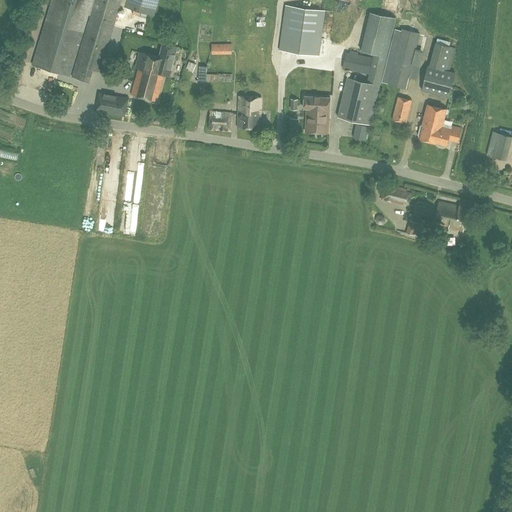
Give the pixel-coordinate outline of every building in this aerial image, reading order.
[(93,0),(52,0),(33,64),(70,75),(93,0)] [(100,71),(121,0),(95,0),(72,76),(89,81),(93,69),(100,71)] [(125,0),(124,6),(154,15),(159,0),(125,0)] [(319,55),(325,10),(286,5),(279,50),(319,55)] [(395,17),(369,11),(361,50),(374,53),(372,61),(385,63),(395,17)] [(260,26),(269,28),(271,19),(262,17),(260,26)] [(389,84),(405,88),(411,65),(412,65),(420,67),(424,52),(415,50),(419,32),(403,28),(402,31),(395,29),(389,52),(390,52),(385,73),(391,74),(389,84)] [(436,42),(430,65),(449,70),(455,47),(436,42)] [(178,47),(164,43),(156,71),(139,67),(132,93),(157,100),(164,74),(170,75),(178,47)] [(211,54),(232,54),(232,43),(211,43),(211,54)] [(160,56),(141,51),(136,67),(156,71),(160,56)] [(369,73),(372,57),(346,53),(343,69),(369,73)] [(196,64),(191,62),(188,61),(185,68),(189,69),(185,78),(184,82),(189,84),(191,79),(190,79),(196,64)] [(385,63),(372,61),(368,81),(348,77),(339,117),(372,124),(385,63)] [(412,65),(410,77),(417,79),(420,67),(412,65)] [(456,72),(449,70),(430,65),(428,65),(422,90),(449,97),(456,72)] [(207,80),(232,82),(232,75),(208,73),(207,80)] [(68,87),(68,99),(77,99),(77,87),(68,87)] [(125,117),(128,98),(99,92),(95,111),(125,117)] [(307,107),(307,113),(314,114),(314,111),(330,112),(330,96),(304,94),(304,107),(307,107)] [(239,95),(238,112),(246,113),(246,111),(261,111),(262,96),(239,95)] [(407,123),(413,100),(398,96),(392,119),(407,123)] [(462,128),(443,123),(446,109),(427,105),(422,124),(421,125),(418,134),(419,136),(421,136),(420,139),(437,143),(438,143),(437,145),(439,147),(442,147),(445,147),(445,145),(447,145),(448,139),(458,142),(461,130),(462,128)] [(232,131),(233,112),(210,109),(208,129),(232,131)] [(238,113),(238,127),(261,128),(261,111),(246,111),(246,113),(238,113)] [(314,114),(307,113),(306,131),(328,132),(330,112),(314,111),(314,114)] [(366,141),(369,126),(356,123),(353,137),(366,141)] [(507,160),(511,137),(511,135),(492,130),(486,154),(507,160)] [(407,190),(385,185),(381,199),(403,205),(407,190)] [(457,234),(459,230),(463,231),(469,204),(460,203),(459,206),(439,202),(434,223),(449,226),(448,232),(457,234)] [(432,221),(421,218),(419,223),(415,236),(427,239),(432,221)]
